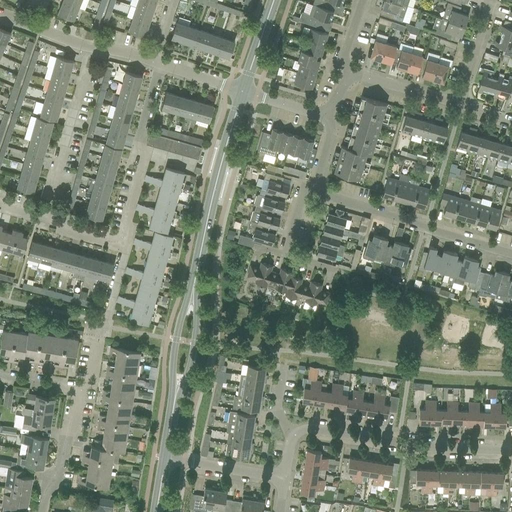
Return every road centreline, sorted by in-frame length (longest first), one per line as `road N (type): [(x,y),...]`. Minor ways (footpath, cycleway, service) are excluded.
road 1 (residential): [(511,453),(308,431),(294,436)]
road 2 (residential): [(316,186),(511,255)]
road 3 (tertiary): [(191,287),(242,91)]
road 4 (residential): [(40,222),(91,49)]
road 5 (residential): [(120,241),(159,65)]
road 6 (residential): [(38,511),(80,390)]
